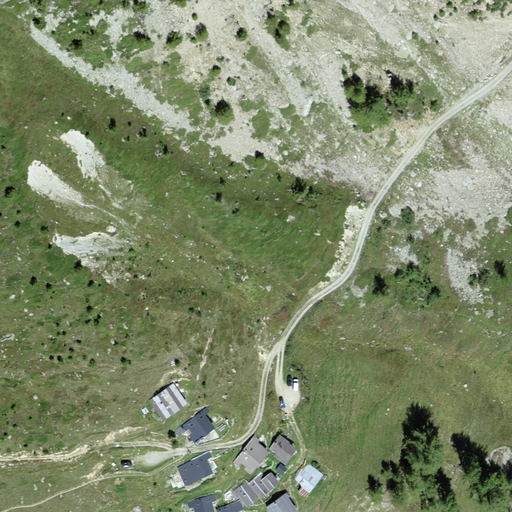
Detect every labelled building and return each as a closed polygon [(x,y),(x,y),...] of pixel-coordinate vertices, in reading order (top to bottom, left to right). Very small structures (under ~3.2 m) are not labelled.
[(173,385),(151,401),(164,419),(186,403),(173,385)] [(205,409),(176,431),(179,435),(186,430),(195,442),(214,428),(204,415),(208,412),(205,409)] [(288,442),(280,436),(271,448),(278,453),(275,456),(285,463),(295,450),(287,444),(288,442)] [(255,437),(234,463),(238,465),(241,462),(247,467),(245,469),(251,474),(267,453),(256,443),(258,440),(255,437)] [(209,453),(178,467),(186,484),(211,473),(204,459),(211,456),(209,453)] [(286,469),(280,465),(277,470),(282,474),(286,469)] [(309,465),(296,479),(303,486),(299,492),(307,496),(322,475),(309,465)] [(247,483),(233,493),(237,498),(240,496),(247,505),(259,496),(261,498),(278,484),(271,476),(266,480),(262,474),(249,485),(247,483)] [(289,496),(287,493),(267,507),(270,511),(296,511),(297,511),(286,498),(289,496)] [(214,495),(188,502),(190,508),(195,506),(196,511),(213,511),(210,501),(216,500),(214,495)] [(240,503),(218,510),(218,511),(236,511),(237,511),(242,509),(240,503)]
